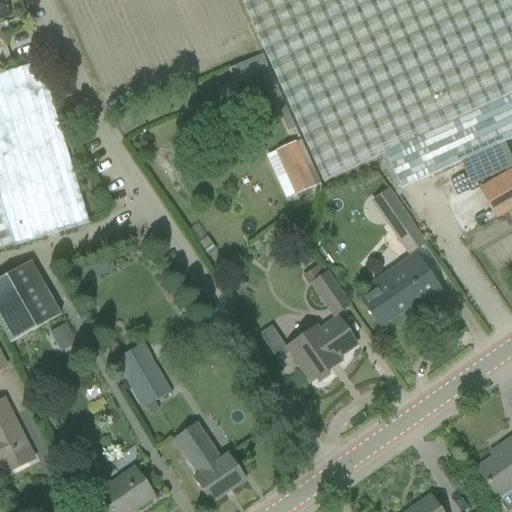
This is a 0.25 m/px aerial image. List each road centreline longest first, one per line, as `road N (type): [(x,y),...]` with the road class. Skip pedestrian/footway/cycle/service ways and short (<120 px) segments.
road 1 (track): [(42,0),(92,110),(247,366),(327,477)]
road 2 (tertiary): [(278,511),(511,348)]
